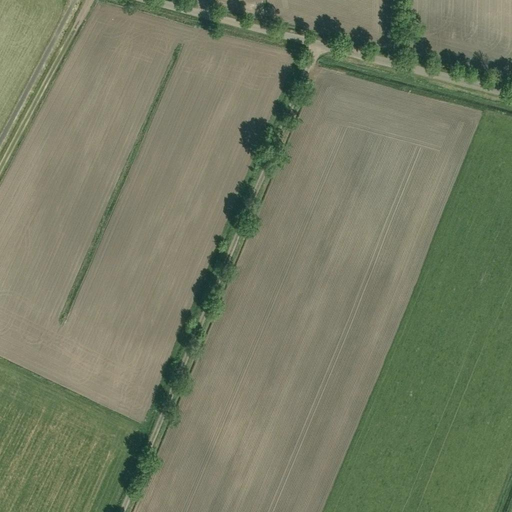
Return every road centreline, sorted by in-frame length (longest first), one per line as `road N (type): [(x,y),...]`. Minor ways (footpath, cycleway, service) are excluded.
road 1 (unclassified): [(511,94),(145,0)]
road 2 (unclassified): [(0,138),(74,0)]
